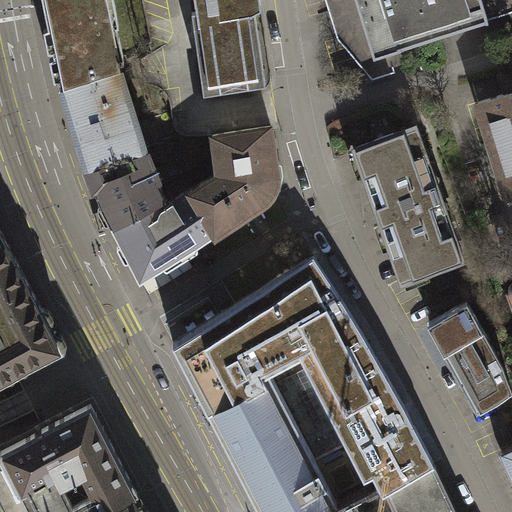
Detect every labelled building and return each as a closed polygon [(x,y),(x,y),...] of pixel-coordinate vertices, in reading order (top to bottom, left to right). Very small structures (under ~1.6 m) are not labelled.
[(42,0),(47,24),(42,30),(46,49),(52,49),(53,53),(49,57),(53,78),(59,78),(61,85),(121,68),(123,61),(116,26),(118,24),(113,0),(42,0)] [(194,0),(196,8),(190,9),(202,91),(266,82),(256,8),(262,5),(260,0),(194,0)] [(351,0),(369,56),(484,20),(477,0),(351,0)] [(511,0),(477,0),(484,20),(511,8),(511,0)] [(121,68),(61,85),(85,166),(145,146),(121,68)] [(511,89),(479,99),(507,196),(511,194),(511,89)] [(355,145),(402,278),(462,257),(416,124),(355,145)] [(218,172),(189,189),(215,232),(265,201),(271,196),(276,188),(278,175),(271,126),(213,134),(218,172)] [(100,201),(109,223),(164,196),(145,146),(85,166),(100,201)] [(167,202),(164,196),(109,223),(139,279),(215,232),(189,189),(167,202)] [(0,267),(16,260),(0,227),(0,267)] [(313,255),(173,341),(226,444),(261,511),(338,511),(342,510),(382,489),(384,488),(386,487),(434,461),(404,403),(364,334),(345,302),(313,255)] [(16,260),(0,267),(0,380),(62,348),(39,304),(16,260)] [(428,321),(477,410),(511,389),(502,360),(467,301),(428,321)] [(113,450),(87,401),(0,445),(0,509),(1,511),(91,511),(136,490),(113,450)] [(511,443),(499,450),(511,479),(511,443)] [(458,511),(434,461),(386,487),(398,511),(458,511)] [(145,511),(136,490),(91,511),(145,511)]
